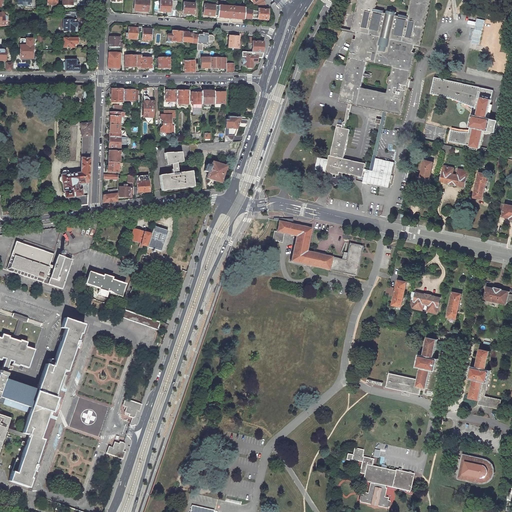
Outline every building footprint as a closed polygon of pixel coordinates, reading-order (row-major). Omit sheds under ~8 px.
[(134,0),(134,9),(142,10),(142,11),(148,12),(148,0),(134,0)] [(356,13),(352,30),(358,31),(356,39),(354,39),(340,101),(349,103),(352,104),(401,115),(415,52),(412,52),(414,44),(420,45),(430,0),(411,0),(410,4),(411,4),(408,15),(410,15),(409,16),(399,14),(398,16),(396,15),(396,12),(395,12),(394,12),(394,11),(392,9),(391,10),(390,10),(390,11),(389,11),(389,10),(389,11),(388,11),(388,10),(387,10),(387,13),(384,13),(385,11),(374,8),(374,7),(375,8),(377,0),(358,0),(358,3),(356,13)] [(171,2),(159,1),(159,11),(170,12),(171,2)] [(194,4),(183,3),(182,13),(193,14),(194,4)] [(218,6),(204,4),(203,15),(213,16),(213,17),(217,17),(218,6)] [(244,8),(218,6),(217,17),(243,19),(243,18),(244,10),(244,8)] [(268,10),(258,9),(257,11),(251,11),(251,10),(244,10),(243,18),(251,19),(251,18),(257,19),(267,20),(268,10)] [(75,13),(64,13),(64,31),(74,31),(74,27),(75,27),(75,20),(75,13)] [(128,28),(128,33),(127,38),(137,39),(138,28),(128,28)] [(152,29),(142,29),(142,40),(151,40),(152,29)] [(182,32),(172,31),(172,36),(171,42),(181,43),(181,42),(182,32)] [(188,33),(182,32),(181,42),(191,42),(195,43),(195,44),(197,44),(197,43),(198,35),(192,35),(192,34),(188,34),(188,33)] [(198,35),(197,43),(197,44),(196,51),(199,51),(203,51),(203,44),(212,44),(213,36),(207,36),(207,34),(202,34),(202,35),(198,35)] [(109,47),(119,47),(119,43),(120,37),(119,37),(119,36),(113,36),(113,37),(109,37),(109,47)] [(228,48),(237,48),(240,49),(240,42),(238,42),(238,37),(229,36),(228,48)] [(76,38),(63,38),(63,47),(74,47),(74,44),(76,44),(76,38)] [(251,53),(263,53),(263,42),(256,42),(253,42),(253,38),(248,38),(248,44),(251,44),(251,53)] [(20,39),(20,45),(20,50),(20,54),(20,58),(32,58),(32,46),(32,40),(20,39)] [(247,52),(241,52),(241,57),(242,57),(242,66),(245,66),(245,68),(251,68),(251,62),(257,62),(257,58),(261,58),(263,53),(251,53),(247,52)] [(119,53),(108,53),(108,68),(111,68),(115,68),(119,68),(119,53)] [(124,56),(124,67),(135,67),(135,55),(135,54),(134,54),(134,55),(130,55),(124,56)] [(140,68),(151,68),(151,58),(144,58),(141,58),(141,55),(135,55),(135,67),(135,69),(140,69),(140,68)] [(154,68),(157,68),(169,68),(169,58),(157,58),(154,58),(154,68)] [(210,58),(201,58),(201,68),(209,68),(210,58)] [(217,68),(226,68),(226,63),(226,58),(222,58),(213,58),(210,58),(209,68),(213,68),(217,68)] [(64,63),(62,64),(62,68),(64,69),(65,69),(65,71),(78,71),(78,66),(75,66),(75,61),(65,61),(65,63),(64,63)] [(194,61),(184,61),(184,72),(194,72),(194,61)] [(460,131),(451,130),(449,141),(481,148),(484,133),(491,134),(492,131),(496,132),(499,120),(487,118),(493,90),(434,77),(431,94),(450,98),(475,108),(470,128),(469,132),(460,131)] [(123,90),(111,90),(111,101),(121,101),(121,105),(123,105),(123,100),(123,90)] [(134,90),(123,90),(123,100),(134,101),(134,90)] [(176,90),(165,90),(165,101),(176,101),(176,91),(176,90)] [(189,91),(176,91),(176,101),(176,104),(188,104),(189,91)] [(198,93),(191,93),(190,104),(201,104),(201,91),(198,91),(198,93)] [(213,91),(201,91),(201,104),(213,104),(213,91)] [(218,91),(213,91),(213,104),(218,104),(220,104),(224,104),(224,93),(218,93),(218,92),(218,91)] [(153,117),(153,101),(149,101),(149,100),(146,97),(143,97),(143,101),(143,117),(153,117)] [(163,115),(159,119),(162,122),(162,126),(159,128),(163,132),(166,136),(170,132),(174,132),(174,126),(170,126),(170,118),(176,118),(176,114),(176,110),(163,110),(163,115)] [(113,112),(110,112),(109,124),(119,124),(119,116),(122,116),(122,112),(113,112)] [(225,119),(224,128),(228,128),(228,134),(228,135),(233,135),(233,134),(235,134),(240,117),(228,116),(228,119),(225,119)] [(342,127),(337,126),(331,156),(329,155),(329,159),(318,157),(315,169),(331,173),(339,175),(340,172),(351,174),(357,176),(362,177),(365,163),(344,158),(346,147),(350,129),(347,128),(348,121),(345,121),(343,122),(342,127)] [(64,198),(71,197),(79,196),(79,199),(80,206),(87,205),(88,195),(82,196),(81,190),(80,190),(80,184),(88,183),(91,123),(80,124),(82,136),(80,173),(69,175),(69,173),(68,171),(67,171),(66,170),(65,170),(64,170),(63,171),(62,172),(62,174),(62,175),(61,176),(61,177),(60,178),(60,181),(62,182),(62,183),(64,198)] [(119,124),(109,124),(109,136),(120,137),(120,133),(119,133),(119,124)] [(120,137),(109,136),(108,147),(120,148),(120,137)] [(201,143),(197,143),(198,150),(229,149),(229,142),(224,142),(213,143),(201,143)] [(197,143),(190,144),(191,160),(199,159),(198,150),(197,143)] [(119,151),(108,151),(108,162),(118,162),(119,162),(119,151)] [(175,189),(184,188),(184,186),(188,185),(189,187),(193,187),(193,185),(192,171),(177,173),(176,163),(182,162),(181,152),(164,153),(166,165),(172,164),(172,169),(171,169),(172,174),(159,175),(161,189),(162,191),(166,190),(166,188),(175,187),(175,189)] [(374,171),(365,169),(362,181),(389,187),(395,163),(377,159),(374,171)] [(433,162),(424,160),(420,183),(428,185),(433,162)] [(210,166),(206,165),(204,171),(208,172),(206,178),(220,183),(226,166),(212,161),(210,166)] [(118,162),(108,162),(107,172),(117,172),(118,162)] [(453,170),(445,168),(442,183),(450,184),(450,187),(457,188),(458,186),(466,188),(469,173),(461,171),(460,177),(452,175),(453,170)] [(487,173),(479,171),(474,194),(482,196),(487,173)] [(339,175),(331,173),(330,176),(333,181),(336,185),(351,177),(351,175),(351,174),(340,172),(339,175)] [(136,187),(133,187),(133,195),(137,195),(136,193),(142,193),(142,192),(148,191),(148,181),(147,176),(136,176),(136,182),(136,187)] [(119,187),(119,196),(128,197),(129,187),(126,187),(126,186),(126,185),(125,185),(125,184),(124,185),(123,185),(123,186),(123,187),(119,187)] [(108,194),(103,195),(102,203),(117,201),(117,189),(108,190),(108,194)] [(511,207),(505,206),(502,216),(509,217),(508,220),(511,221),(511,207)] [(313,266),(356,276),(360,255),(362,246),(349,243),(345,259),(306,251),(311,228),(292,224),(279,221),(276,231),(274,231),(271,240),(280,242),(282,237),(283,237),(283,233),(296,236),(290,261),(313,266)] [(146,246),(161,251),(168,230),(153,226),(146,246)] [(151,233),(133,229),(130,240),(140,242),(138,247),(142,248),(142,245),(146,246),(147,245),(151,233)] [(18,242),(15,241),(6,270),(61,289),(71,260),(57,255),(53,267),(49,265),(54,250),(23,240),(23,241),(19,240),(18,242)] [(103,276),(89,272),(85,283),(99,288),(97,293),(105,296),(107,291),(121,296),(125,284),(111,279),(112,278),(103,275),(103,276)] [(398,280),(393,305),(392,308),(401,310),(401,306),(402,306),(404,295),(407,282),(398,280)] [(140,285),(133,283),(131,289),(138,292),(140,285)] [(495,288),(487,287),(484,299),(506,304),(507,301),(511,302),(511,300),(511,294),(509,294),(509,291),(502,290),(502,289),(495,287),(495,288)] [(410,299),(409,307),(423,310),(424,304),(429,305),(427,311),(437,313),(440,298),(431,296),(432,295),(425,294),(416,292),(414,300),(410,299)] [(462,294),(453,292),(448,317),(456,318),(462,294)] [(124,310),(121,317),(157,330),(159,325),(160,322),(124,310)] [(0,403),(29,413),(22,433),(28,435),(27,439),(26,442),(22,441),(21,445),(25,446),(16,471),(16,472),(12,471),(8,481),(28,487),(32,478),(30,477),(33,470),(35,464),(43,439),(40,438),(49,412),(51,412),(54,404),(56,398),(55,397),(54,397),(63,371),(66,372),(75,347),(77,341),(79,334),(80,334),(84,324),(64,318),(60,327),(65,329),(52,366),(45,364),(37,389),(5,378),(6,376),(4,376),(5,375),(7,375),(8,373),(6,372),(7,369),(10,370),(12,367),(10,366),(11,363),(9,362),(10,360),(12,361),(12,364),(19,366),(19,365),(28,368),(34,349),(26,346),(27,342),(20,339),(19,341),(16,340),(23,321),(26,322),(27,317),(14,313),(12,317),(18,319),(12,338),(9,337),(9,336),(2,333),(1,338),(0,337),(0,359),(1,360),(2,358),(5,359),(0,371),(0,403)] [(161,326),(159,332),(162,333),(162,331),(166,333),(168,325),(160,322),(159,325),(161,326)] [(417,386),(421,387),(426,388),(427,388),(431,373),(431,370),(436,371),(437,367),(439,368),(440,363),(438,362),(438,359),(434,358),(438,339),(434,338),(428,337),(424,355),(424,356),(419,355),(417,367),(421,368),(421,369),(419,380),(417,386)] [(472,366),(470,378),(474,379),(474,382),(470,398),(479,400),(478,404),(490,407),(499,409),(501,400),(484,397),(486,390),(485,390),(486,388),(488,382),(491,370),(486,369),(491,351),(481,349),(477,364),(477,367),(472,366)] [(417,386),(419,380),(389,373),(386,387),(420,395),(421,389),(421,387),(417,386)] [(141,404),(127,400),(124,406),(126,407),(125,412),(129,414),(128,416),(132,417),(134,416),(136,410),(139,411),(141,404)] [(0,446),(5,431),(27,439),(28,435),(22,433),(7,428),(10,418),(0,414),(0,446)] [(110,447),(108,454),(122,459),(122,458),(124,452),(122,451),(124,446),(123,443),(120,442),(119,444),(114,442),(112,448),(110,447)] [(395,471),(371,466),(372,459),(361,457),(362,454),(363,450),(354,448),(352,455),(347,454),(346,460),(351,461),(351,460),(362,462),(359,473),(364,474),(363,478),(374,480),(374,483),(370,483),(367,493),(364,492),(363,495),(361,494),(359,502),(388,508),(389,501),(387,500),(388,498),(384,497),(386,488),(384,488),(385,486),(385,483),(410,488),(413,474),(400,471),(401,469),(398,469),(398,470),(395,470),(395,471)] [(482,459),(463,454),(458,478),(480,483),(482,483),(485,483),(488,482),(490,480),(492,478),(493,476),(494,474),(494,472),(494,469),(493,467),(492,464),(490,462),(488,460),(485,459),(482,459)] [(385,486),(409,491),(410,488),(385,483),(385,486)] [(67,507),(57,503),(55,509),(62,511),(63,511),(64,511),(66,508),(67,507)]
